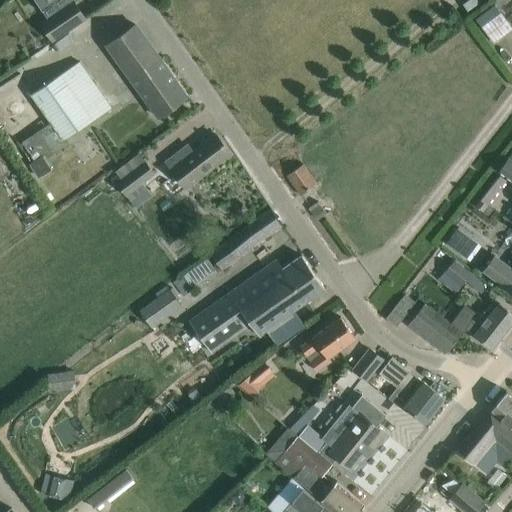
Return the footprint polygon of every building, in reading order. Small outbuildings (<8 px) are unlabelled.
[(35,0),(42,10),(47,18),(72,0),(35,0)] [(72,0),(47,18),(41,22),(53,40),(86,17),(74,0),(72,0)] [(495,4),(475,18),(481,25),(500,11),(495,4)] [(119,35),(106,44),(138,90),(157,116),(170,107),(187,96),(135,23),(119,35)] [(32,94),(63,138),(111,104),(80,60),(32,94)] [(188,144),(172,156),(166,161),(185,186),(230,152),(216,133),(193,151),(188,144)] [(116,183),(135,206),(152,192),(144,182),(155,173),(139,152),(122,166),(128,174),(116,183)] [(37,156),(31,160),(39,173),(46,169),(37,156)] [(499,168),(511,177),(511,160),(507,157),(499,168)] [(316,183),(302,163),(286,174),(300,194),(316,183)] [(500,173),(481,198),(488,203),(507,179),(500,173)] [(481,198),(476,204),(489,215),(494,208),(488,203),(481,198)] [(309,206),(318,218),(326,212),(318,200),(309,206)] [(270,207),(254,218),(209,250),(221,267),(282,224),(270,207)] [(458,226),(446,241),(466,256),(477,241),(458,226)] [(481,268),(511,290),(511,265),(493,252),(481,268)] [(260,270),(189,320),(212,352),(252,323),(259,334),(267,328),(279,345),(306,325),(295,309),(325,287),(301,254),(282,267),(276,258),(260,270)] [(455,291),(461,284),(466,279),(481,292),(486,286),(455,260),(439,278),(455,291)] [(401,297),(398,301),(386,317),(396,325),(411,305),(401,297)] [(465,327),(491,347),(511,320),(511,310),(495,298),(479,318),(474,315),(465,327)] [(425,302),(420,308),(408,324),(445,352),(461,331),(425,302)] [(355,337),(340,315),(312,335),(313,336),(299,346),(317,371),(332,360),(329,355),(355,337)] [(384,359),(370,347),(353,368),(367,380),(384,359)] [(405,404),(409,408),(425,420),(444,396),(391,355),(379,371),(411,396),(405,404)] [(252,373),(240,383),(253,394),(262,383),(252,373)] [(511,394),(506,390),(491,408),(511,425),(511,394)] [(330,451),(336,455),(351,468),(373,442),(375,443),(385,432),(377,425),(387,414),(362,394),(352,406),(361,412),(330,451)] [(489,407),(455,449),(482,471),(485,474),(498,459),(505,465),(508,461),(510,462),(511,460),(511,425),(491,408),(489,407)] [(298,434),(297,435),(318,452),(327,442),(300,419),(291,428),(298,434)] [(275,461),(333,510),(335,511),(357,511),(364,503),(337,480),(330,488),(318,478),(331,462),(318,452),(297,435),(275,461)] [(128,467),(87,497),(95,507),(135,477),(128,467)] [(462,482),(449,497),(466,511),(473,511),(484,500),(462,482)] [(332,511),(310,493),(301,486),(281,511),(296,511),(302,505),(309,511),(332,511)] [(432,511),(419,501),(412,510),(410,511),(432,511)]
